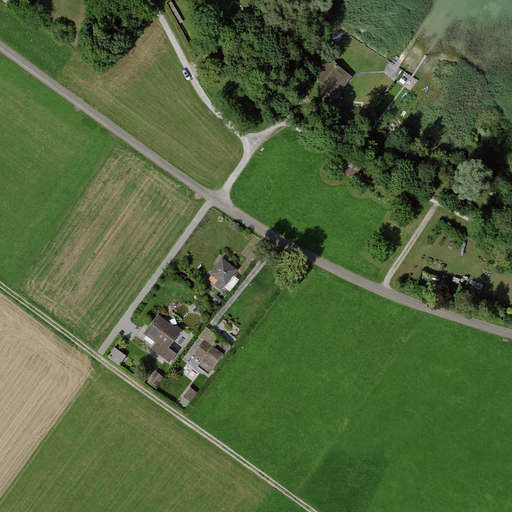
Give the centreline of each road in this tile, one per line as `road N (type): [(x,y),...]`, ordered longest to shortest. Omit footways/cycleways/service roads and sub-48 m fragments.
road 1 (residential): [(511,333),(381,290),(277,240),(0,45)]
road 2 (track): [(313,511),(0,285)]
